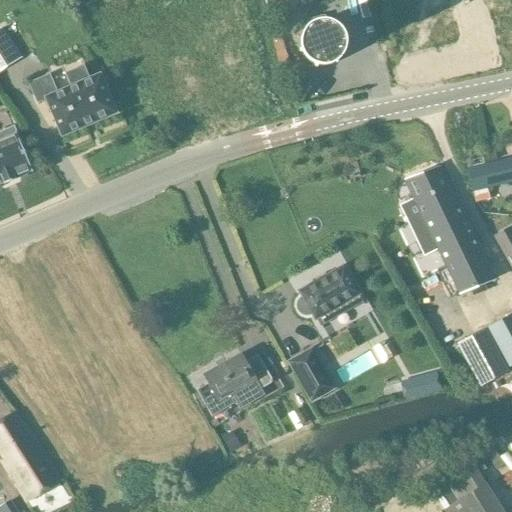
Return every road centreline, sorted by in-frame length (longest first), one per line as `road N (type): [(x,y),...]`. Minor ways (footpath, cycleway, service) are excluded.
road 1 (tertiary): [(0,245),(229,147),(511,84)]
road 2 (track): [(15,239),(86,377)]
